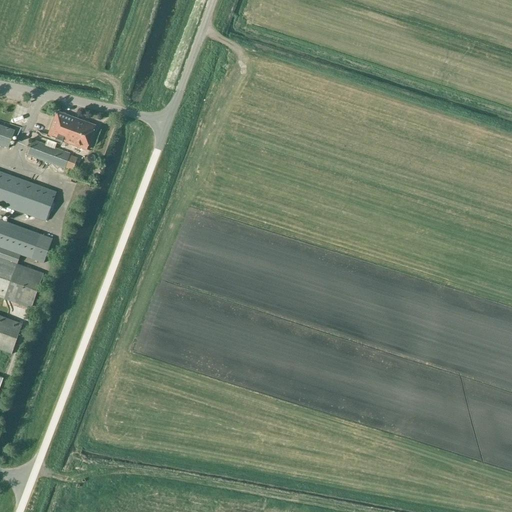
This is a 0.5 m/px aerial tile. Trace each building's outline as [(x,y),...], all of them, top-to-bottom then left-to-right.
[(86,151),(95,126),(57,112),(48,137),(44,145),(31,140),(26,155),(65,169),(70,154),(54,149),(57,140),(86,151)] [(15,131),(0,125),(0,145),(8,149),(15,131)] [(0,172),(0,205),(46,222),(56,193),(0,172)] [(0,220),(0,297),(29,308),(41,274),(17,265),(20,255),(43,264),(52,239),(0,220)] [(0,349),(11,354),(22,325),(0,316),(0,349)]
